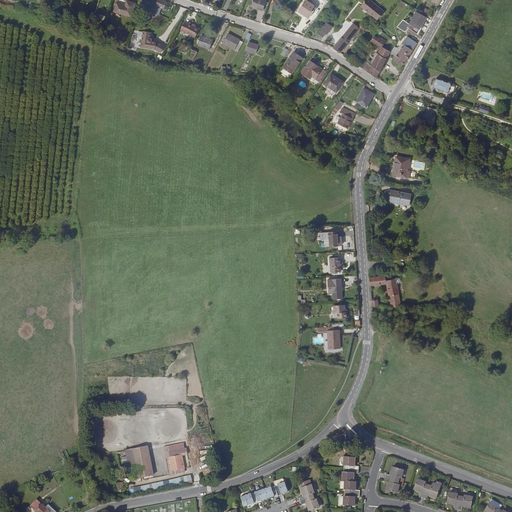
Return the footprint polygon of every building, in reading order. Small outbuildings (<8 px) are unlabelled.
[(136,3),(134,2),(128,0),(126,5),(118,2),(115,10),(132,16),(136,4),(136,3)] [(167,2),(162,0),(157,0),(154,7),(163,11),(167,2)] [(254,0),(251,8),(265,13),(269,3),(261,0),(254,0)] [(315,7),(306,0),(300,9),(309,15),(315,7)] [(384,11),(369,0),(365,0),(361,6),(377,19),(384,11)] [(409,27),(415,32),(416,33),(426,16),(416,11),(410,22),(404,18),(397,26),(405,31),(407,30),(409,27)] [(200,28),(195,26),(193,24),(194,23),(190,21),(189,22),(186,20),(181,28),(195,37),(200,28)] [(337,50),(340,53),(360,28),(353,23),(342,37),(333,48),(337,50)] [(319,29),(314,36),(321,40),(323,36),(325,38),(330,29),(322,24),(319,29)] [(143,30),(138,46),(153,50),(159,53),(163,47),(154,42),(150,41),(150,39),(148,38),(150,32),(143,30)] [(359,65),(376,77),(389,53),(391,55),(392,53),(391,52),(390,52),(390,51),(382,47),(386,40),(381,37),(380,38),(373,34),(374,33),(371,31),(370,34),(372,35),(369,39),(382,46),(378,52),(371,64),(367,62),(366,63),(362,61),(359,65)] [(224,42),(238,51),(243,42),(240,40),(229,33),(224,42)] [(212,40),(201,37),(198,45),(210,49),(212,40)] [(391,52),(392,53),(396,56),(394,59),(402,65),(418,43),(409,37),(399,52),(393,48),(391,52)] [(259,45),(249,42),(247,50),(257,53),(259,45)] [(198,52),(191,48),(187,56),(193,60),(198,52)] [(368,60),(367,62),(371,64),(378,52),(377,52),(371,61),(368,60)] [(293,53),(283,68),(291,74),(302,59),(293,53)] [(311,62),(302,73),(310,79),(311,78),(312,76),(319,82),(326,72),(322,69),(321,69),(311,62)] [(329,87),(337,92),(344,83),(331,75),(325,84),(329,87)] [(452,83),(435,77),(432,87),(449,93),(452,83)] [(335,95),(335,94),(337,92),(329,87),(327,89),(325,93),(329,96),(331,93),(335,95)] [(374,96),(369,92),(364,90),(356,102),(365,108),(374,96)] [(479,101),(494,105),(497,96),(481,92),(479,101)] [(335,116),(342,103),(339,101),(332,114),(335,116)] [(355,115),(343,109),(341,113),(343,115),(338,124),(348,129),(355,115)] [(439,113),(430,110),(424,125),(433,128),(439,113)] [(408,171),(410,160),(397,158),(396,163),(394,163),(392,170),(393,170),(393,174),(400,175),(400,177),(415,179),(417,173),(408,171)] [(411,196),(391,192),(389,191),(388,195),(390,196),(389,202),(409,206),(411,196)] [(326,234),(327,241),(327,249),(339,249),(339,239),(336,239),(335,234),(326,234)] [(338,258),(329,259),(330,273),(339,272),(338,258)] [(385,278),(370,280),(371,287),(387,285),(388,290),(386,291),(386,292),(388,292),(391,304),(400,303),(396,280),(385,283),(385,278)] [(341,299),(340,280),(331,280),(333,299),(341,299)] [(345,318),(344,312),(343,312),(343,310),(343,305),(331,306),(332,313),(335,313),(335,318),(345,318)] [(340,350),(339,330),(328,330),(329,350),(340,350)] [(152,477),(147,449),(126,453),(130,481),(152,477)] [(181,458),(180,452),(167,455),(169,461),(168,461),(170,474),(184,472),(181,458)] [(343,466),(343,470),(357,471),(358,467),(353,467),(354,458),(343,457),(342,466),(343,466)] [(385,475),(384,478),(398,483),(399,480),(400,480),(402,471),(392,468),(389,476),(388,476),(385,475)] [(357,471),(343,470),(342,474),(341,482),(343,482),(352,483),(353,474),(357,475),(357,471)] [(191,476),(133,486),(134,492),(192,482),(191,476)] [(274,487),(278,497),(281,496),(281,494),(287,492),(283,478),(280,476),(272,479),(274,487)] [(398,483),(384,478),(383,482),(386,483),(387,483),(385,491),(395,494),(398,486),(401,487),(402,484),(398,483)] [(423,499),(429,485),(426,484),(426,483),(418,480),(414,490),(422,493),(421,495),(420,497),(423,499)] [(354,483),(352,483),(343,482),(343,491),(343,494),(358,495),(359,492),(356,491),(354,491),(354,483)] [(432,486),(429,485),(423,499),(427,500),(428,497),(428,496),(436,499),(440,488),(432,485),(432,486)] [(299,499),(300,502),(314,497),(313,495),(318,493),(319,492),(317,487),(315,486),(312,487),(311,486),(301,489),(303,497),(299,499)] [(275,498),(278,497),(274,487),(271,488),(271,487),(264,489),(267,499),(274,497),(275,498)] [(257,493),(254,494),(257,504),(261,503),(260,501),(267,499),(264,489),(257,492),(257,493)] [(257,504),(254,494),(250,495),(250,494),(243,496),(246,506),(253,504),(254,505),(257,504)] [(358,495),(343,494),(343,497),(342,497),(342,498),(339,498),(337,500),(337,504),(338,507),(352,508),(353,499),(355,499),(358,499),(358,495)] [(454,511),(458,511),(460,497),(457,497),(458,496),(449,494),(447,505),(455,506),(454,511)] [(314,497),(300,502),(301,506),(306,504),(308,511),(319,508),(316,500),(315,500),(314,497)] [(460,497),(458,511),(461,511),(462,508),(470,509),(472,498),(464,497),(463,498),(460,497)] [(500,509),(503,505),(493,499),(491,502),(498,507),(500,509)] [(33,511),(53,511),(48,507),(45,509),(35,501),(29,508),(34,511),(33,511)] [(498,511),(500,509),(498,507),(491,502),(485,511),(486,511),(498,511)]
